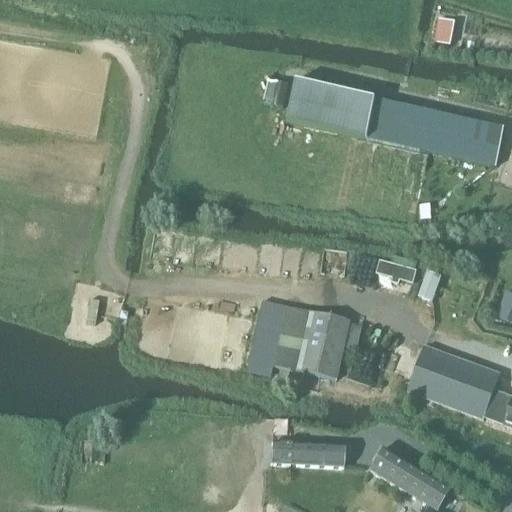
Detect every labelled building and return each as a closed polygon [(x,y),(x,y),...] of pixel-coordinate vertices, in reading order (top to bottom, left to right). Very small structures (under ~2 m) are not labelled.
[(455,24),(438,21),(433,45),(450,48),(455,24)] [(369,99),(297,86),(295,85),(287,122),(500,166),(507,130),(369,99)] [(323,274),(344,277),(348,253),(327,250),(323,274)] [(418,276),(381,266),(378,278),(393,283),(392,287),(400,289),(401,285),(414,288),(418,276)] [(441,282),(427,276),(418,299),(432,304),(441,282)] [(286,310),(273,371),(335,384),(348,324),(286,310)] [(511,431),(511,407),(510,413),(490,406),(500,378),(424,350),(407,396),(484,424),(485,421),(504,428),(511,431)] [(346,449),(271,445),(270,468),(345,471),(346,449)] [(382,452),(369,474),(427,509),(424,511),(438,511),(450,493),(382,452)]
